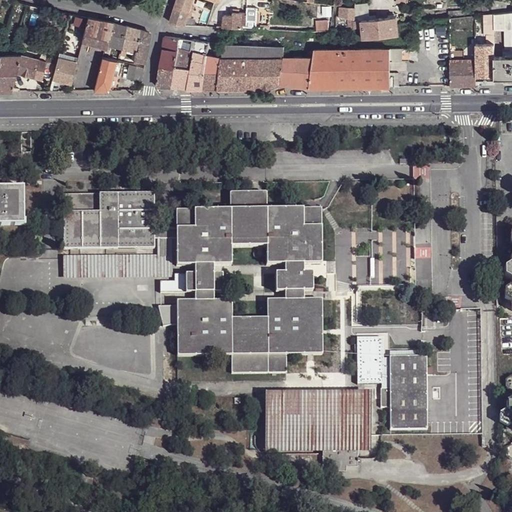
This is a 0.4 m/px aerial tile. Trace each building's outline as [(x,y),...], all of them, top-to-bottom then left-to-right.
[(178,0),(171,21),(185,24),(188,15),(193,0),(178,0)] [(494,14),(503,12),(505,3),(493,1),(492,3),(490,14),(494,14)] [(369,2),(351,3),(351,7),(355,8),(355,18),(355,21),(362,20),(371,19),(369,2)] [(490,14),(492,3),(476,5),(476,7),(470,8),(470,9),(451,11),(452,18),(475,15),(476,15),(490,14)] [(349,19),(355,18),(355,8),(351,7),(339,7),(339,16),(349,19)] [(224,26),(226,27),(244,27),(256,28),(258,8),(247,8),(247,13),(244,13),(234,12),(234,15),(226,14),(224,26)] [(504,30),(511,29),(511,11),(503,12),(494,14),(493,20),(493,30),(504,30)] [(9,24),(15,25),(18,16),(11,14),(9,24)] [(364,40),(398,36),(397,24),(397,16),(371,19),(362,20),(363,29),(364,40)] [(113,21),(88,17),(82,40),(106,46),(107,46),(108,44),(113,21)] [(307,20),(307,32),(314,33),(324,32),(323,20),(307,20)] [(355,30),(363,29),(362,20),(355,21),(354,21),(355,30)] [(486,35),(494,35),(493,30),(493,20),(484,20),(484,33),(486,35)] [(112,45),(122,47),(127,26),(113,21),(108,44),(107,46),(106,46),(103,57),(109,58),(112,45)] [(135,50),(137,51),(140,30),(127,26),(122,47),(127,48),(135,50)] [(5,39),(12,40),(13,32),(7,30),(5,39)] [(148,32),(140,30),(137,51),(135,50),(133,61),(145,63),(150,37),(150,36),(150,33),(148,32)] [(163,49),(178,52),(179,47),(181,38),(165,35),(163,49)] [(494,43),(494,35),(486,35),(486,43),(494,43)] [(179,47),(195,50),(197,40),(181,38),(179,47)] [(77,43),(67,40),(65,46),(75,49),(77,43)] [(188,88),(203,88),(208,55),(209,42),(197,40),(195,50),(192,65),(188,86),(189,86),(188,88)] [(223,58),(284,58),(284,47),(225,43),(223,57),(223,58)] [(476,78),(495,78),(494,57),(494,43),(486,43),(476,43),(476,60),(476,78)] [(192,65),(195,50),(179,47),(178,52),(176,62),(192,65)] [(157,86),(172,86),(176,62),(178,52),(163,49),(157,86)] [(391,49),(316,50),(314,59),(309,88),(311,88),(337,88),(381,87),(390,87),(391,87),(391,86),(408,86),(408,73),(391,73),(391,61),(403,61),(403,49),(391,49)] [(0,57),(0,90),(12,91),(17,71),(21,54),(7,54),(1,55),(0,57)] [(21,54),(17,71),(42,77),(50,78),(54,63),(45,61),(45,60),(21,54)] [(203,88),(218,88),(223,57),(208,55),(203,88)] [(502,78),(511,77),(511,56),(510,56),(506,56),(502,57),(502,78)] [(53,78),(72,83),(77,61),(58,57),(53,78)] [(94,89),(109,90),(116,60),(109,58),(103,57),(94,89)] [(223,58),(218,88),(271,88),(280,84),(284,58),(223,58)] [(314,59),(284,58),(280,84),(309,88),(314,59)] [(451,85),(476,86),(476,78),(476,60),(451,60),(451,85)] [(172,86),(188,86),(192,65),(176,62),(172,86)] [(135,78),(142,80),(145,67),(136,65),(135,78)] [(0,188),(0,224),(24,224),(23,188),(0,188)] [(63,195),(64,249),(104,249),(117,249),(154,248),(155,239),(154,231),(154,194),(63,195)] [(230,194),(230,211),(266,211),(266,194),(230,194)] [(176,266),(195,266),(213,266),(231,266),(231,248),(266,247),(266,265),(284,265),(303,265),(321,265),(320,210),(266,211),(230,211),(176,211),(176,266)] [(154,231),(155,239),(176,240),(176,230),(154,231)] [(117,256),(105,256),(63,257),(64,279),(172,278),(170,256),(117,256)] [(284,292),(285,301),(303,301),(304,291),(312,291),(312,273),(303,273),(303,265),(284,265),(284,274),(275,273),(276,293),(284,292)] [(213,266),(195,266),(195,274),(186,274),(186,293),(195,293),(195,301),(213,301),(214,293),(222,292),(222,274),(213,274),(213,266)] [(231,356),(286,355),(322,355),(321,301),(303,301),(285,301),(267,301),(267,319),(232,319),(231,301),(213,301),(195,301),(177,302),(177,356),(231,356)] [(286,355),(231,356),(232,374),(286,373),(286,355)] [(426,357),(390,358),(390,389),(390,407),(391,413),(390,420),(390,430),(427,429),(426,357)] [(511,375),(506,380),(506,389),(511,391),(511,398),(506,402),(506,410),(499,414),(500,423),(506,427),(507,434),(511,436),(511,445),(507,447),(507,456),(511,459),(511,375)] [(390,407),(390,389),(381,389),(381,407),(390,407)] [(265,453),(321,453),(321,456),(321,471),(355,471),(354,461),(354,453),(366,452),(366,435),(366,401),(265,401),(265,453)]
